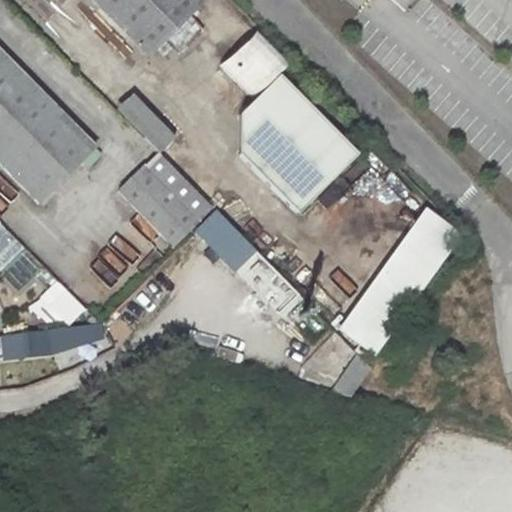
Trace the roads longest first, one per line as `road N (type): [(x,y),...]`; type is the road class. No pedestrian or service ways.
road 1 (unknown): [(270,0),(449,182),(511,260)]
road 2 (unknown): [(293,352),(250,324),(206,312),(75,384),(0,405)]
road 3 (unknown): [(238,0),(151,85),(65,0)]
road 4 (unknown): [(376,0),(511,122)]
